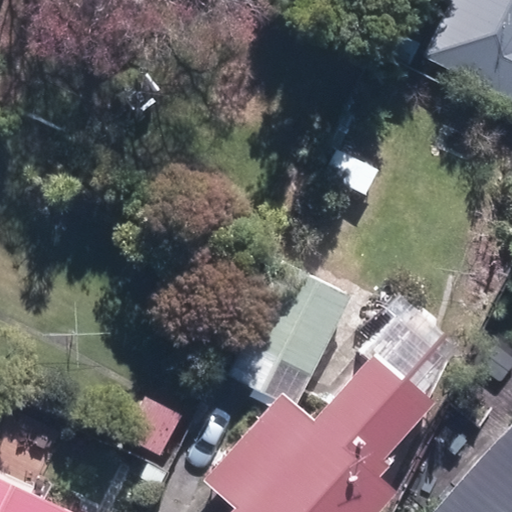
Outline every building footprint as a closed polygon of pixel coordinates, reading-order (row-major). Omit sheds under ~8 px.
[(0,0),(0,24),(12,1),(8,0),(0,0)] [(511,0),(441,0),(444,1),(418,54),(511,98),(511,0)] [(240,341),(310,376),(350,294),(280,260),(240,341)] [(378,343),(409,371),(437,340),(406,313),(378,343)] [(223,511),(372,511),(395,486),(379,472),(391,458),(385,453),(433,398),(374,346),(313,418),(277,386),(199,477),(231,504),(223,511)] [(167,410),(75,365),(51,413),(144,458),(167,410)] [(210,409),(229,424),(258,383),(239,369),(210,409)] [(511,511),(511,413),(425,511),(511,511)] [(0,511),(77,511),(30,490),(43,463),(0,443),(0,444),(0,511)]
